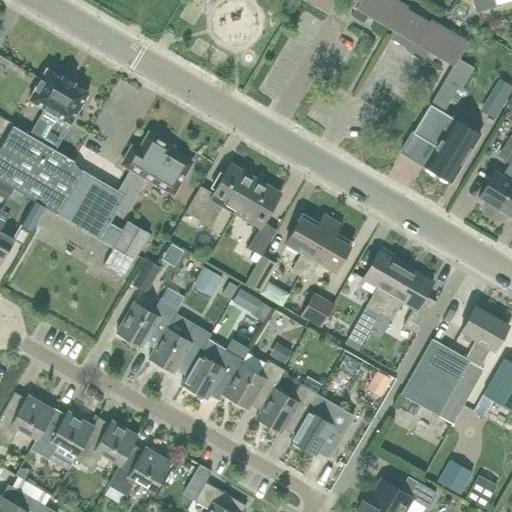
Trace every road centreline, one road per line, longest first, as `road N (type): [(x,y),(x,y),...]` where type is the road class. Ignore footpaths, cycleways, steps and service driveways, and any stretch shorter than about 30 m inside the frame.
road 1 (unclassified): [(473,255),(37,0)]
road 2 (residential): [(315,498),(169,413),(120,399),(0,330)]
road 3 (residential): [(315,498),(334,492),(473,255)]
